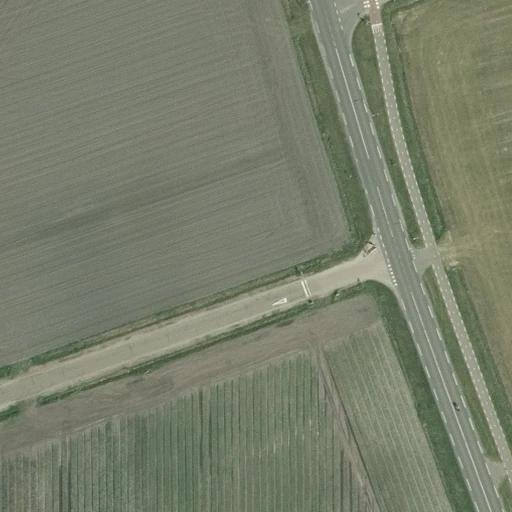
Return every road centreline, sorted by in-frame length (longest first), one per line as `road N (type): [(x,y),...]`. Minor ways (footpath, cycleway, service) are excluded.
road 1 (unclassified): [(0,397),(398,256)]
road 2 (secondary): [(489,511),(398,256)]
road 3 (secondary): [(398,256),(321,0)]
